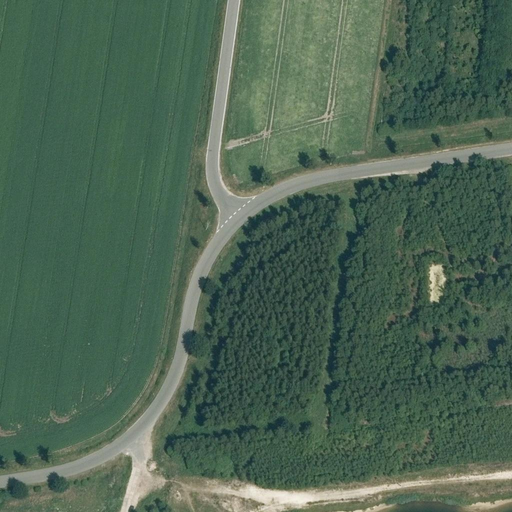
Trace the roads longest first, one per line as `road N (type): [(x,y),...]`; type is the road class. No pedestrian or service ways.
road 1 (track): [(511,479),(339,497),(185,487),(151,475),(129,442)]
road 2 (unclassified): [(240,217),(203,263),(173,365),(129,442),(78,465),(0,481)]
road 3 (unclassified): [(511,148),(334,174),(293,185),(240,217)]
road 4 (unclassified): [(233,0),(213,176),(222,201),(240,217)]
